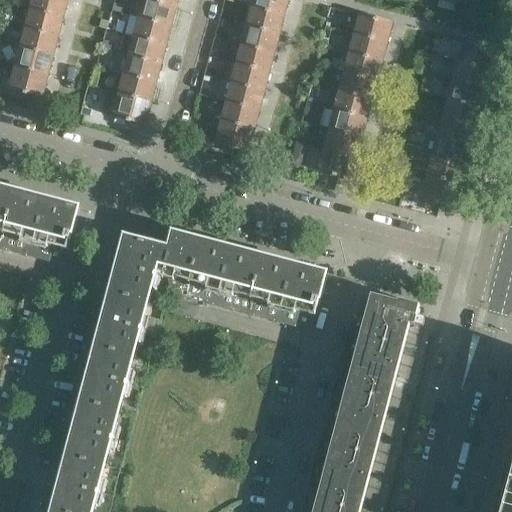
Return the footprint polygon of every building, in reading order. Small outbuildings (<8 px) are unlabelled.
[(63,20),(68,1),(64,0),(32,0),(34,1),(31,11),(63,20)] [(176,9),(178,0),(144,0),(144,1),(176,9)] [(284,18),(288,0),(254,0),(252,9),(284,18)] [(171,28),(176,9),(144,1),(144,2),(142,2),(140,8),(142,9),(139,20),(171,28)] [(279,37),(284,18),(252,9),(251,11),(249,10),(248,17),(250,17),(247,28),(279,37)] [(58,39),(63,20),(31,11),(31,13),(29,12),(27,19),(29,19),(26,30),(58,39)] [(387,45),(393,24),(360,15),(359,19),(358,18),(356,25),(358,26),(355,36),(387,45)] [(166,47),(171,28),(139,20),(139,21),(137,21),(135,27),(137,28),(134,39),(166,47)] [(274,56),(279,37),(247,28),(246,30),(244,29),(243,36),(245,36),(242,47),(274,56)] [(53,58),(58,39),(26,30),(26,32),(24,31),(22,38),(24,38),(21,49),(53,58)] [(382,64),(387,45),(355,36),(354,38),(353,37),(351,44),(353,44),(350,55),(382,64)] [(161,66),(166,47),(134,39),(134,40),(132,40),(130,46),(132,47),(129,58),(161,66)] [(490,72),(496,51),(463,42),(462,46),(461,46),(459,52),(461,53),(458,64),(490,72)] [(269,74),(274,56),(242,47),(241,49),(240,48),(238,55),(240,55),(237,66),(269,74)] [(48,77),(53,58),(21,49),(21,51),(19,50),(17,57),(19,57),(16,68),(48,77)] [(377,83),(382,64),(350,55),(349,57),(348,56),(346,63),(348,63),(345,74),(377,83)] [(156,85),(161,66),(129,58),(129,59),(127,59),(125,65),(127,66),(124,77),(156,85)] [(485,91),(490,72),(458,64),(457,65),(456,65),(454,71),(456,72),(453,83),(485,91)] [(264,93),(269,74),(237,66),(236,68),(235,67),(233,74),(235,74),(232,85),(264,93)] [(42,98),(48,77),(16,68),(15,70),(14,69),(12,76),(14,76),(11,87),(25,90),(24,95),(28,96),(28,94),(42,98)] [(372,102),(377,83),(345,74),(344,76),(343,75),(341,82),(343,82),(340,93),(372,102)] [(151,104),(156,85),(124,77),(124,78),(122,78),(120,84),(122,85),(119,96),(151,104)] [(480,110),(485,91),(453,83),(452,84),(451,84),(449,90),(451,91),(448,101),(480,110)] [(259,112),(264,93),(232,85),(231,87),(230,86),(228,93),(230,93),(227,104),(259,112)] [(367,121),(372,102),(340,93),(339,95),(338,94),(336,101),(338,101),(335,112),(367,121)] [(145,125),(151,104),(119,96),(118,97),(117,97),(115,103),(117,104),(114,114),(128,118),(127,122),(131,123),(131,121),(145,125)] [(475,129),(480,110),(448,101),(447,103),(446,102),(444,109),(446,110),(443,120),(475,129)] [(254,131),(259,112),(227,104),(226,105),(225,105),(223,112),(225,112),(222,123),(254,131)] [(362,140),(367,121),(335,112),(334,114),(332,113),(331,120),(333,120),(330,131),(362,140)] [(470,148),(475,129),(443,120),(442,122),(440,121),(439,128),(441,129),(438,139),(470,148)] [(248,153),(254,131),(222,123),(221,124),(220,124),(218,131),(220,131),(217,141),(231,145),(230,150),(234,151),(234,149),(248,153)] [(357,159),(362,140),(330,131),(329,133),(327,132),(326,139),(328,139),(325,150),(357,159)] [(465,167),(470,148),(438,139),(437,141),(435,140),(434,147),(436,147),(433,158),(465,167)] [(351,180),(357,159),(325,150),(324,152),(322,151),(321,158),(323,158),(320,169),(334,172),(333,177),(337,178),(337,176),(351,180)] [(460,186),(465,167),(433,158),(432,160),(431,159),(429,166),(431,166),(428,177),(460,186)] [(454,207),(460,186),(428,177),(427,179),(425,178),(424,185),(426,185),(423,196),(437,199),(436,204),(440,205),(440,203),(454,207)] [(0,232),(4,234),(15,192),(0,187),(0,232)] [(67,250),(79,209),(15,192),(4,234),(31,241),(27,256),(36,258),(40,243),(67,250)] [(190,283),(201,241),(173,234),(169,249),(162,248),(155,274),(190,283)] [(155,274),(162,248),(125,238),(111,294),(148,303),(155,274)] [(252,299),(263,257),(201,241),(190,283),(217,290),(213,305),(221,307),(225,292),(252,299)] [(315,316),(326,274),(263,257),(252,299),(278,306),(274,322),(283,324),(287,308),(315,316)] [(133,357),(148,303),(111,294),(97,348),(133,357)] [(356,511),(406,324),(414,326),(415,325),(424,328),(426,319),(417,317),(420,306),(399,301),(398,303),(372,296),(314,511),(356,511)] [(119,412),(133,357),(97,348),(82,402),(119,412)] [(105,466),(119,412),(82,402),(68,456),(105,466)] [(60,511),(92,511),(105,466),(68,456),(54,510),(60,511)] [(511,511),(511,477),(502,511),(511,511)]
